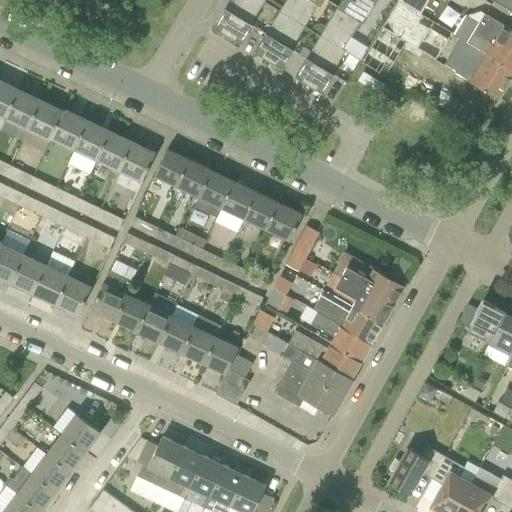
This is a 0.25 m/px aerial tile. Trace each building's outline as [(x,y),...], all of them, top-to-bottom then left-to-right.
[(231,0),(226,9),(226,8),(214,27),(242,44),(254,25),(251,24),(265,3),(260,0),(231,0)] [(283,6),(272,0),(266,0),(265,3),(280,12),(283,6)] [(324,0),(287,0),(283,6),(280,12),(305,27),(319,4),(321,6),(324,0)] [(356,0),(356,1),(354,0),(342,0),(326,27),(320,36),(344,51),(362,22),(364,24),(378,0),(356,0)] [(511,0),(491,0),(511,12),(511,0)] [(255,52),(283,69),(294,50),(292,49),(305,27),(280,12),(255,52)] [(511,70),(511,29),(486,14),(475,33),(468,44),(511,70)] [(320,36),(326,27),(321,24),(314,25),(311,31),(320,36)] [(335,75),(333,74),(346,52),(344,51),(320,36),(296,77),(323,94),(335,75)] [(459,57),(463,59),(456,72),(499,99),(511,77),(511,70),(468,44),(459,57)] [(364,71),(358,80),(379,93),(385,84),(364,71)] [(20,90),(0,80),(0,115),(6,119),(20,90)] [(43,101),(42,100),(20,90),(6,119),(1,130),(23,141),(28,129),(29,130),(43,101)] [(46,152),(51,140),(52,138),(52,139),(66,109),(65,111),(43,101),(29,130),(28,129),(23,141),(46,152)] [(89,120),(88,120),(66,109),(52,139),(75,150),(89,120)] [(111,131),(89,120),(75,150),(98,160),(111,131)] [(134,142),(133,141),(111,131),(98,160),(120,171),(134,142)] [(142,182),(156,153),(134,142),(120,171),(142,182)] [(191,160),(168,149),(155,175),(178,186),(191,160)] [(0,173),(7,177),(12,166),(0,159),(0,173)] [(178,186),(200,197),(213,171),(191,160),(178,186)] [(29,187),(35,176),(12,166),(7,177),(29,187)] [(200,197),(201,197),(196,207),(218,218),(223,208),(236,181),(213,171),(200,197)] [(57,187),(35,176),(29,187),(52,198),(57,187)] [(223,208),(246,219),(258,192),(236,181),(223,208)] [(0,190),(0,195),(21,205),(26,195),(3,184),(0,190)] [(52,198),(75,209),(80,198),(57,187),(52,198)] [(246,219),(268,229),(281,203),(258,192),(246,219)] [(21,205),(43,216),(48,205),(26,195),(21,205)] [(97,220),(102,209),(80,198),(75,209),(97,220)] [(291,240),(303,214),(281,203),(268,229),(291,240)] [(43,216),(66,227),(71,216),(48,205),(43,216)] [(102,209),(97,220),(118,230),(124,219),(102,209)] [(66,227),(88,238),(94,227),(71,216),(66,227)] [(144,231),(148,223),(135,217),(131,225),(144,231)] [(307,225),(293,252),(305,258),(319,232),(307,225)] [(115,237),(94,227),(88,238),(110,248),(115,237)] [(167,243),(171,234),(157,228),(153,236),(167,243)] [(183,232),(180,238),(181,239),(193,245),(194,245),(198,236),(184,229),(184,230),(183,232)] [(147,253),(151,245),(127,233),(123,241),(147,253)] [(177,248),(189,253),(193,245),(181,240),(177,248)] [(25,254),(2,243),(0,247),(0,278),(10,283),(25,254)] [(173,255),(151,245),(147,253),(169,263),(173,255)] [(203,249),(199,258),(222,269),(226,260),(203,249)] [(298,271),(305,258),(293,252),(286,265),(298,271)] [(404,287),(374,270),(345,253),(333,273),(394,305),(404,287)] [(10,283),(11,283),(33,294),(47,265),(25,254),(10,283)] [(195,266),(173,255),(169,263),(191,274),(195,266)] [(134,281),(132,281),(137,270),(116,259),(111,270),(110,270),(91,309),(114,320),(127,293),(128,294),(134,281)] [(222,269),(244,280),(248,271),(226,260),(222,269)] [(33,294),(54,305),(56,305),(70,276),(47,265),(33,294)] [(392,274),(402,280),(406,270),(396,265),(392,274)] [(214,285),(218,277),(195,266),(191,274),(214,285)] [(268,280),(248,271),(244,280),(264,289),(268,280)] [(327,285),(335,289),(334,291),(355,303),(353,306),(383,324),(384,324),(394,305),(333,273),(327,285)] [(56,305),(78,316),(92,286),(70,276),(56,305)] [(275,288),(287,294),(293,283),(281,277),(275,288)] [(227,281),(224,289),(236,295),(240,287),(227,281)] [(281,305),(287,294),(275,288),(269,299),(281,305)] [(237,296),(236,295),(224,289),(219,298),(233,305),(237,296)] [(249,292),(245,300),(259,306),(263,298),(249,292)] [(114,320),(137,331),(149,304),(128,294),(127,293),(114,320)] [(151,305),(149,304),(137,331),(159,342),(172,315),(173,316),(178,305),(178,304),(156,293),(151,305)] [(353,306),(350,312),(322,296),(314,309),(319,312),(318,312),(372,343),(383,324),(353,306)] [(468,333),(469,332),(490,343),(505,314),(496,309),(497,307),(484,300),(467,332),(468,333)] [(178,305),(173,316),(172,315),(159,342),(181,352),(194,325),(195,326),(200,315),(178,305)] [(268,332),(275,317),(261,310),(254,324),(268,332)] [(312,323),(318,327),(322,329),(321,331),(333,339),(332,342),(363,361),(372,343),(318,312),(312,323)] [(490,343),(484,355),(505,366),(505,364),(506,365),(511,352),(511,317),(505,314),(490,343)] [(195,326),(194,325),(181,352),(204,363),(217,336),(218,337),(223,326),(200,315),(195,326)] [(332,342),(328,348),(305,335),(307,331),(303,329),(301,333),(297,330),(290,343),(290,344),(352,379),(363,361),(332,342)] [(204,363),(226,374),(229,369),(228,369),(239,347),(218,337),(217,336),(204,363)] [(293,360),(292,361),(285,373),(306,385),(311,377),(344,395),(352,379),(290,344),(283,355),(293,360)] [(244,378),(229,370),(229,369),(226,374),(216,393),(237,405),(250,382),(244,378)] [(275,392),(300,406),(305,397),(334,413),(344,395),(311,377),(306,385),(285,373),(275,392)] [(474,377),(469,385),(463,396),(476,402),(481,392),(474,388),(478,380),(474,377)] [(463,396),(469,385),(457,378),(451,389),(463,396)] [(20,402),(28,408),(43,388),(35,382),(20,402)] [(438,389),(426,382),(419,394),(431,401),(438,389)] [(511,408),(500,402),(499,401),(493,412),(506,419),(511,408)] [(13,428),(28,408),(20,402),(5,422),(13,428)] [(87,452),(102,432),(78,414),(63,434),(87,452)] [(0,429),(0,445),(13,428),(5,422),(0,429)] [(63,434),(48,454),(72,472),(87,452),(63,434)] [(171,440),(163,436),(159,445),(148,440),(147,440),(137,461),(143,464),(138,476),(160,487),(166,475),(170,477),(184,446),(183,446),(171,440)] [(427,445),(420,455),(408,448),(401,461),(396,458),(390,469),(395,472),(389,482),(410,494),(422,473),(433,479),(446,456),(427,445)] [(191,486),(205,456),(188,448),(184,446),(170,477),(166,475),(160,487),(181,496),(186,484),(187,485),(187,484),(191,486)] [(48,454),(33,474),(57,492),(72,472),(48,454)] [(226,466),(205,456),(191,486),(187,484),(187,485),(186,484),(181,496),(202,506),(207,494),(212,496),(226,466)] [(443,485),(432,506),(442,511),(455,511),(481,467),(469,461),(465,467),(446,456),(433,479),(443,485)] [(42,511),(57,492),(33,474),(23,466),(8,486),(18,494),(42,511)] [(229,511),(232,506),(246,476),(226,466),(212,496),(207,494),(202,506),(214,511),(229,511)] [(455,511),(482,511),(491,498),(502,504),(511,488),(511,479),(503,475),(495,470),(493,474),(481,467),(455,511)] [(232,506),(245,511),(267,511),(273,501),(274,498),(264,493),(267,485),(246,476),(232,506)] [(511,508),(511,488),(502,504),(511,508)] [(90,509),(94,511),(102,511),(114,497),(104,489),(90,509)] [(18,494),(4,511),(41,511),(42,511),(18,494)] [(114,497),(102,511),(117,511),(123,504),(114,497)]
